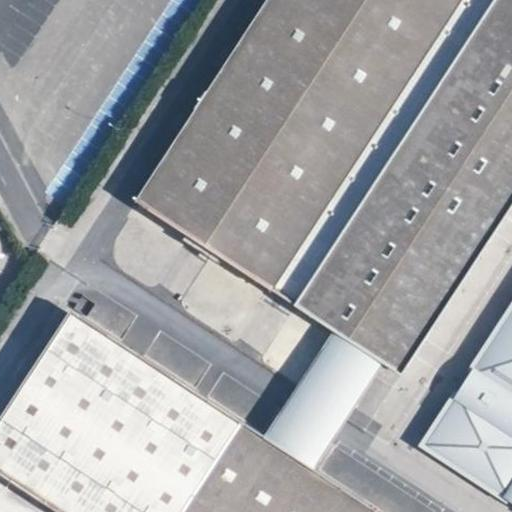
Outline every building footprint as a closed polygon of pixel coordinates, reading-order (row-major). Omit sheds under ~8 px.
[(294,303),(492,0),(270,0),(207,99),(139,202),(294,303)] [(511,0),(492,0),(294,303),(313,316),(331,328),(378,360),(397,372),(511,198),(511,0)] [(511,312),(425,444),(511,500),(511,312)] [(258,439),(239,427),(66,313),(0,413),(0,476),(54,511),(369,511),(306,471),(258,439)] [(378,360),(331,328),(289,392),(258,439),(306,471),(337,424),(378,360)]
